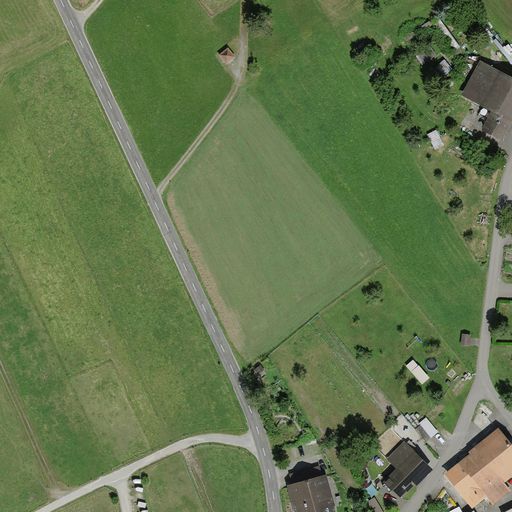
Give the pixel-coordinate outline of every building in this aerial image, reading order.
[(227,65),(237,58),(230,48),(220,55),(227,65)] [(511,138),(511,80),(482,65),(465,97),(498,114),(488,133),(509,144),(511,138)] [(423,384),(430,379),(416,360),(409,365),(423,384)] [(415,427),(427,442),(437,433),(426,419),(415,427)] [(458,466),(446,476),(473,508),(487,496),(495,505),(511,491),(505,484),(511,478),(511,446),(497,429),(456,463),(458,466)] [(433,472),(405,443),(386,461),(396,471),(383,483),(390,490),(401,501),(416,486),(417,487),(433,472)] [(327,477),(288,488),(294,511),(335,511),(335,509),(336,509),(327,477)] [(383,511),(375,498),(365,504),(369,511),(383,511)]
